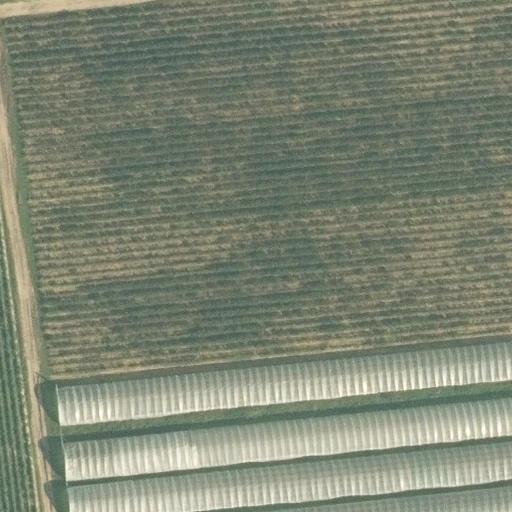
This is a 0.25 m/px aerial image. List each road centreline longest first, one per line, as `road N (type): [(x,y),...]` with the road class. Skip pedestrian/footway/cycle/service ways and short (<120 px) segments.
road 1 (track): [(0,106),(47,511)]
road 2 (track): [(155,0),(0,15)]
